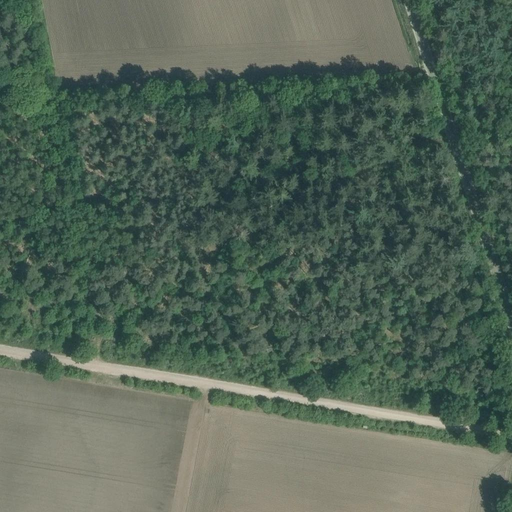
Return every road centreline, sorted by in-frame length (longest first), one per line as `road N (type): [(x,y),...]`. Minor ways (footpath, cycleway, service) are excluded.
road 1 (track): [(511,438),(0,353)]
road 2 (tertiary): [(511,326),(409,0)]
